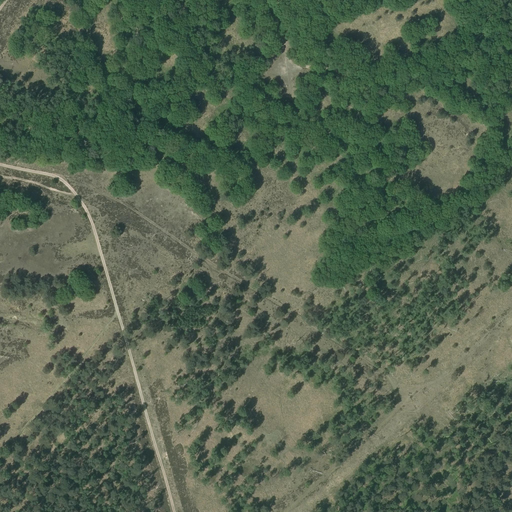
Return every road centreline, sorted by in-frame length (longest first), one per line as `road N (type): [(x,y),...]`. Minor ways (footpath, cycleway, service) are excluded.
road 1 (track): [(117,314),(174,511)]
road 2 (track): [(0,457),(117,314)]
road 3 (track): [(117,314),(75,196)]
